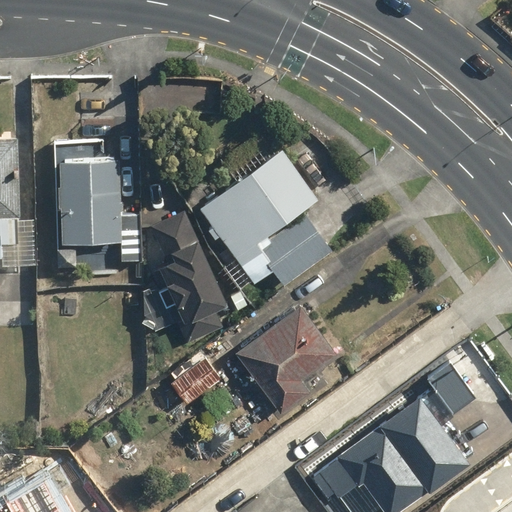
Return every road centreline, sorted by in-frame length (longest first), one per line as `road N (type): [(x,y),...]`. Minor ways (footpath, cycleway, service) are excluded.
road 1 (primary): [(511,181),(363,73),(295,35),(226,11)]
road 2 (primary): [(374,0),(491,87),(511,126)]
